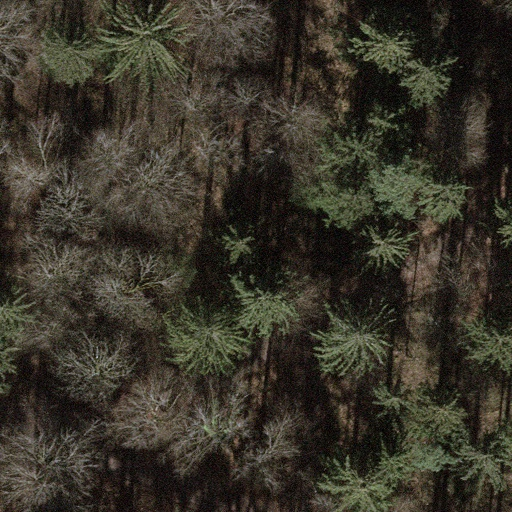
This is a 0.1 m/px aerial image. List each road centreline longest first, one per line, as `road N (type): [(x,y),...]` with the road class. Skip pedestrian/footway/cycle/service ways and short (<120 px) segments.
road 1 (track): [(511,195),(311,311),(0,448)]
road 2 (track): [(30,436),(243,511)]
road 3 (track): [(312,511),(297,434),(311,311)]
